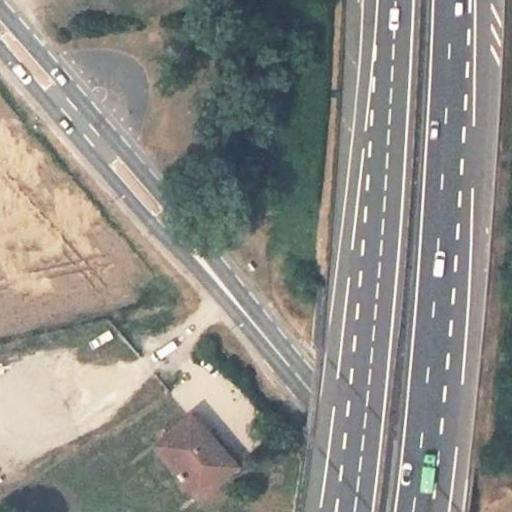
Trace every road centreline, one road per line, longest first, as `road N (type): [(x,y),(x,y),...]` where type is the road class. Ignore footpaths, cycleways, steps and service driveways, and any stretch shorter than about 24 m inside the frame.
road 1 (primary): [(0,33),(414,511)]
road 2 (motorway): [(416,511),(452,0)]
road 3 (motorway): [(393,0),(359,492)]
